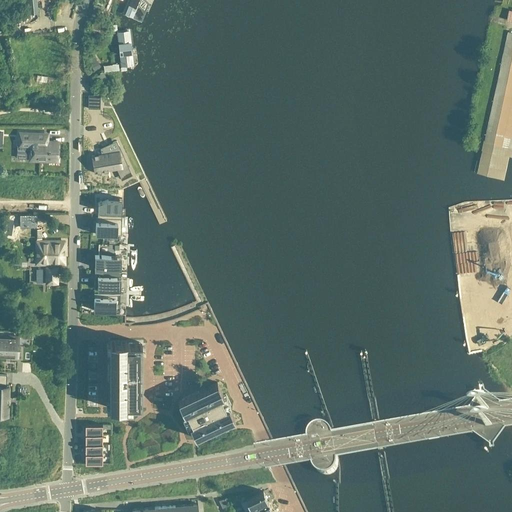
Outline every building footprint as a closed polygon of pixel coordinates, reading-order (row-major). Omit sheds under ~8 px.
[(133,24),(143,0),(132,0),(124,21),(133,24)] [(38,14),(37,1),(26,2),(27,15),(38,14)] [(87,28),(99,31),(101,24),(88,21),(87,28)] [(134,76),(127,26),(117,27),(124,77),(134,76)] [(511,139),(511,36),(507,36),(485,140),(478,173),(503,178),(510,147),(511,147),(511,142),(511,143),(511,139)] [(92,53),(86,57),(90,64),(96,61),(92,53)] [(96,61),(90,65),(94,71),(100,68),(96,61)] [(88,96),(88,108),(96,109),(96,97),(88,96)] [(48,142),(48,134),(20,133),(19,140),(18,140),(17,147),(19,147),(19,151),(20,151),(20,150),(26,150),(26,152),(31,152),(30,160),(57,161),(58,143),(48,142)] [(94,173),(116,169),(118,173),(129,168),(119,147),(109,152),(106,145),(100,148),(101,154),(91,156),(92,156),(94,172),(94,173)] [(98,202),(97,217),(121,217),(122,198),(107,198),(98,202)] [(511,203),(497,207),(502,231),(511,229),(511,203)] [(16,227),(36,227),(37,215),(17,215),(16,227)] [(95,227),(95,234),(98,234),(117,235),(117,227),(121,227),(121,217),(97,217),(96,217),(95,227)] [(64,264),(65,245),(65,242),(36,242),(36,264),(48,264),(48,269),(53,269),(53,264),(64,264)] [(94,254),(94,267),(95,267),(95,271),(118,272),(118,268),(121,268),(121,255),(119,255),(95,255),(94,254)] [(56,282),(56,277),(56,269),(53,269),(48,269),(48,282),(56,282)] [(94,271),(94,288),(97,288),(120,289),(120,279),(116,279),(116,277),(116,273),(120,273),(120,272),(118,272),(95,271),(94,271)] [(94,292),(93,310),(115,311),(115,304),(119,304),(120,293),(94,292)] [(0,356),(4,357),(4,359),(13,359),(13,357),(14,357),(15,345),(17,346),(18,337),(0,336),(0,356)] [(141,343),(132,343),(126,343),(126,341),(109,340),(109,342),(109,348),(108,361),(108,367),(108,381),(108,401),(108,407),(108,408),(125,408),(125,406),(132,406),(141,406),(141,350),(141,344),(141,343)] [(0,414),(8,415),(9,386),(6,386),(7,375),(0,374),(0,414)] [(222,394),(217,382),(210,386),(198,392),(193,394),(183,398),(178,401),(184,414),(187,413),(192,423),(190,425),(189,425),(195,438),(200,436),(202,435),(213,429),(215,428),(235,419),(228,407),(228,406),(226,408),(221,397),(223,396),(223,395),(222,394)] [(498,400),(474,404),(480,435),(503,431),(498,400)] [(306,434),(310,456),(311,463),(313,466),(316,470),(320,472),(324,472),(328,472),(332,470),(335,467),(337,463),(338,458),(332,430),(331,426),(328,423),(324,421),(320,420),(315,421),(312,423),(308,426),(307,430),(306,434)] [(376,423),(371,424),(376,451),(381,450),(376,423)] [(85,434),(102,434),(102,424),(85,424),(85,434)] [(102,434),(85,434),(85,444),(102,444),(102,434)] [(102,444),(85,444),(85,454),(102,454),(102,444)] [(85,454),(85,464),(102,464),(102,454),(85,454)] [(246,499),(250,509),(268,501),(263,491),(246,499)] [(224,499),(218,500),(222,508),(228,506),(224,499)] [(251,511),(269,511),(272,511),(268,501),(250,509),(251,511)] [(186,504),(186,511),(198,511),(197,503),(186,504)]
